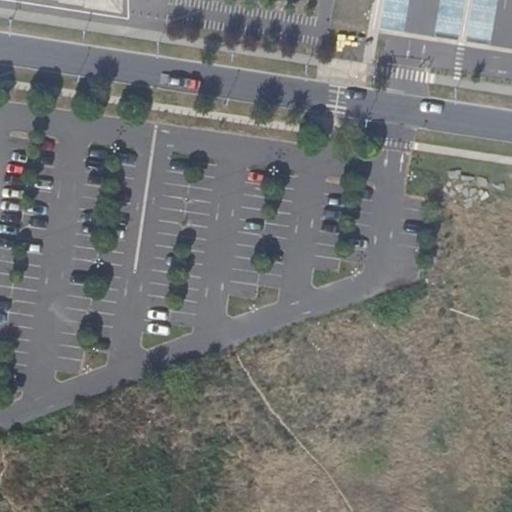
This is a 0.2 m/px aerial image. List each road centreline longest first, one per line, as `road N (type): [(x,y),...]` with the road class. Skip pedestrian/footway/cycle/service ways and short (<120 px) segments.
road 1 (residential): [(0,46),(511,129)]
road 2 (unknown): [(147,2),(313,35),(327,24),(327,0)]
